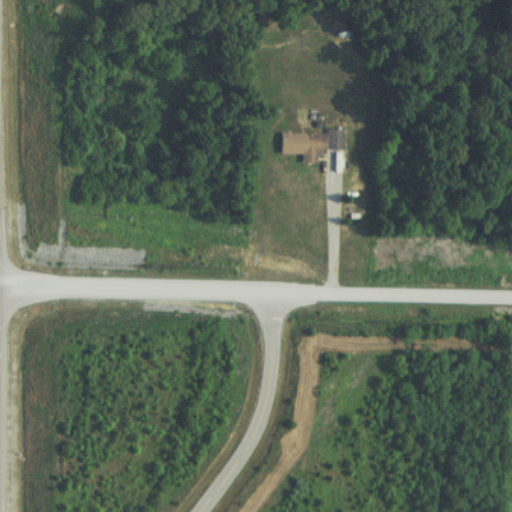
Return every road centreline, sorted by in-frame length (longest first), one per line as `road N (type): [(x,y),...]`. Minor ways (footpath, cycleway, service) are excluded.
road 1 (residential): [(0,284),(511,299)]
road 2 (residential): [(269,292),(262,401),(235,458),(194,511)]
